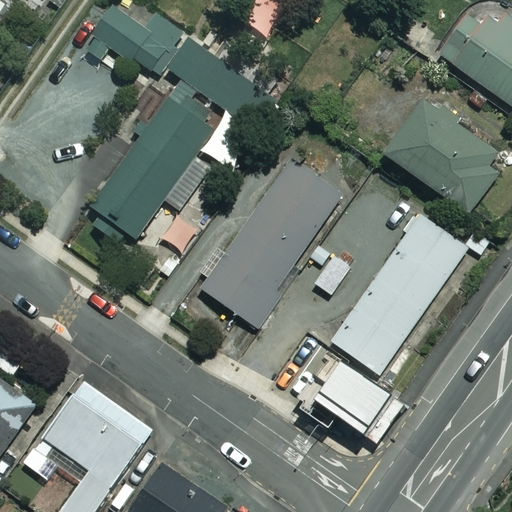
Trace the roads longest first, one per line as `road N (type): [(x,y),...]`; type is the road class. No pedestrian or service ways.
road 1 (residential): [(69,309),(354,511)]
road 2 (secondary): [(511,357),(404,511)]
